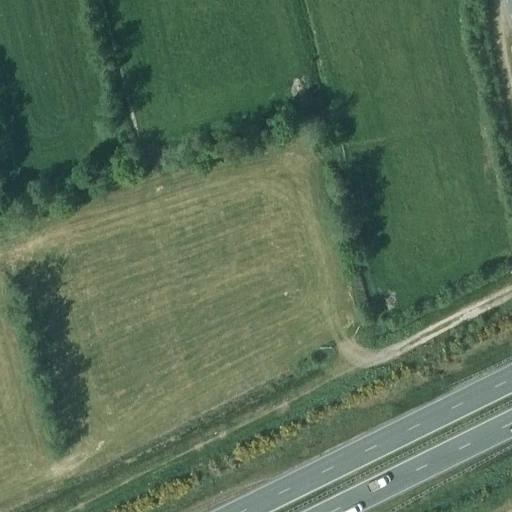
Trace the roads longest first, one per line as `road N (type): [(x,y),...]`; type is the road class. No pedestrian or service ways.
road 1 (trunk): [(511,379),(242,511)]
road 2 (trunk): [(332,511),(511,423)]
